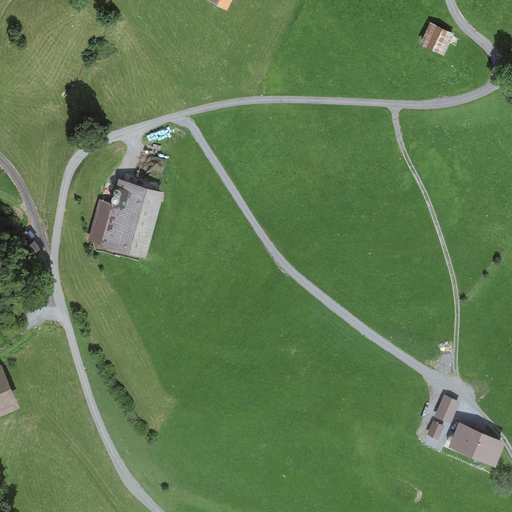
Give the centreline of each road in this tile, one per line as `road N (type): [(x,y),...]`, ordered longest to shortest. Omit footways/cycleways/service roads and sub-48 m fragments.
road 1 (residential): [(393,103),(217,104),(90,146),(62,193),(53,273)]
road 2 (residential): [(159,511),(107,443),(53,273)]
road 3 (unclassified): [(450,0),(498,57),(499,78),(459,99),(393,103)]
